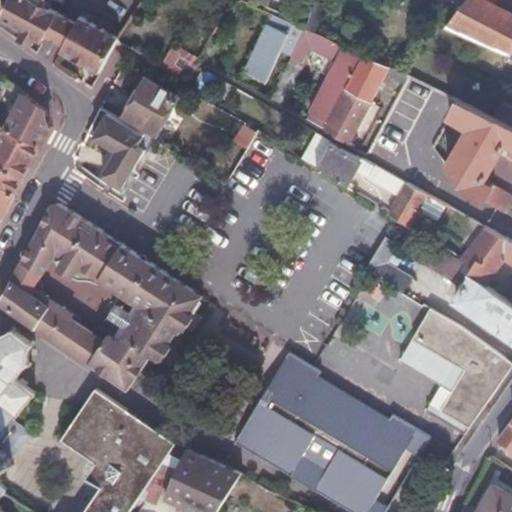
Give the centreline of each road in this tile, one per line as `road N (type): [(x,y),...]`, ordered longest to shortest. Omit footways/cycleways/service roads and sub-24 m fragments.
road 1 (residential): [(47,173),(82,108),(0,51)]
road 2 (residential): [(443,511),(459,466),(511,394)]
